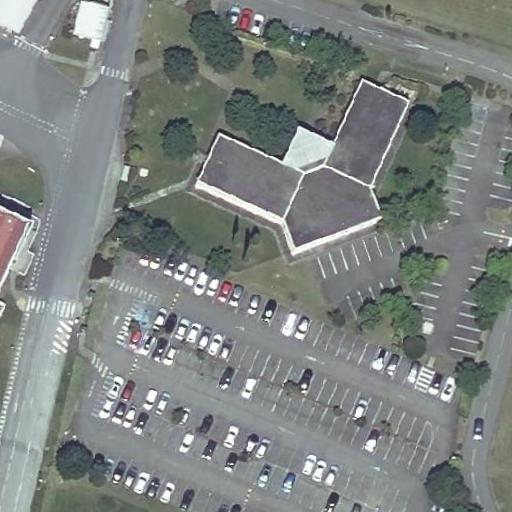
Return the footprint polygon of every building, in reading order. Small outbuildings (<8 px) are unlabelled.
[(0,0),(0,26),(23,36),(37,0),(0,0)] [(102,13),(79,8),(73,35),(96,40),(102,13)] [(315,146),(302,151),(290,155),(284,168),(217,137),(194,185),(280,224),(290,255),(378,223),(367,192),(406,107),(359,85),(327,152),(315,146)] [(302,151),(315,146),(298,139),(290,155),(302,151)] [(0,320),(6,307),(0,303),(16,270),(25,275),(36,254),(25,249),(33,230),(0,214),(0,320)]
